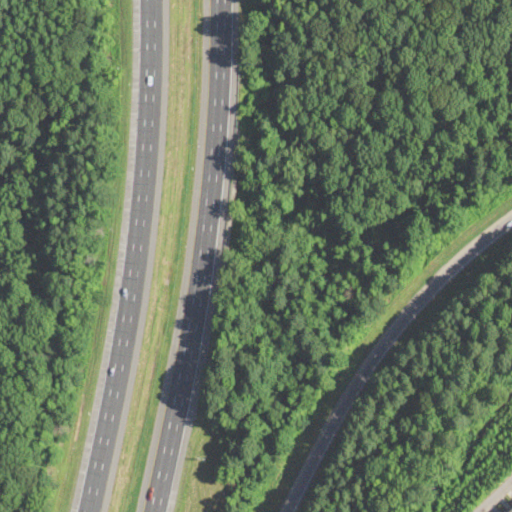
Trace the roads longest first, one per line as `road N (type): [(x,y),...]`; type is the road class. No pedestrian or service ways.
road 1 (motorway): [(153,511),(204,257),(220,0)]
road 2 (motorway): [(150,0),(136,250),(87,511)]
road 3 (motorway): [(288,511),(405,317),(511,218)]
